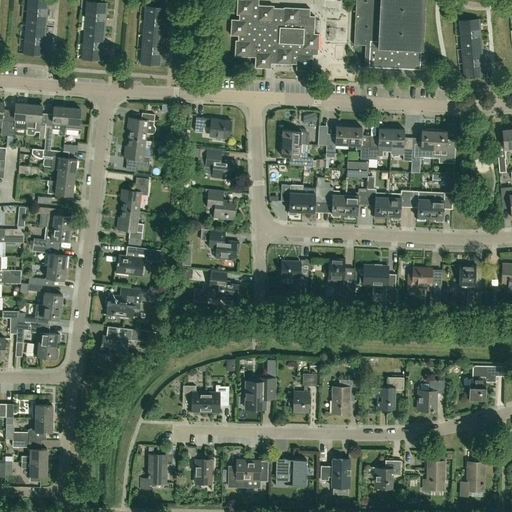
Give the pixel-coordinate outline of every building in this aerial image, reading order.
[(46,13),(47,0),(28,0),(27,11),(46,13)] [(259,4),(258,0),(237,0),(237,14),(239,14),(238,19),(231,19),(230,35),(238,35),(237,40),(235,40),(234,56),(250,57),(251,51),(256,51),(255,67),(271,68),(271,63),(291,64),(291,63),(296,64),(296,69),(312,70),(313,54),(317,55),(318,50),(319,34),(314,33),(315,16),(310,16),(310,8),(284,7),(284,8),(274,7),(274,5),(259,4)] [(355,0),(354,44),(365,45),(364,66),(419,69),(420,50),(423,50),(425,0),(355,0)] [(105,18),(106,4),(87,2),(85,16),(105,18)] [(163,22),(164,8),(146,7),(144,21),(163,22)] [(45,27),(46,13),(27,11),(26,25),(45,27)] [(104,31),(105,18),(85,16),(84,30),(104,31)] [(460,35),(480,33),(478,19),(459,21),(460,35)] [(162,36),(163,22),(144,21),(143,35),(162,36)] [(44,41),(45,27),(26,25),(25,39),(44,41)] [(102,45),(104,31),(84,30),(83,44),(102,45)] [(462,49),(481,47),(480,33),(460,35),(462,49)] [(161,50),(162,36),(143,35),(142,49),(161,50)] [(43,55),(44,41),(25,39),(24,53),(43,55)] [(101,59),(102,45),(83,44),(82,58),(101,59)] [(463,63),(482,61),(481,47),(462,49),(463,63)] [(160,64),(161,50),(142,49),(141,63),(160,64)] [(464,77),(483,75),(482,61),(463,63),(464,77)] [(7,135),(8,121),(3,121),(4,102),(0,101),(0,126),(2,127),(1,135),(7,135)] [(28,120),(29,104),(16,103),(15,119),(28,120)] [(45,139),(46,124),(41,124),(42,105),(29,104),(28,120),(27,128),(36,128),(35,132),(40,132),(39,138),(45,139)] [(66,128),(68,107),(55,106),(53,122),(53,125),(46,124),(45,139),(52,139),(53,129),(60,129),(60,135),(65,135),(66,128)] [(82,130),(83,122),(80,121),(81,109),(68,107),(66,128),(82,130)] [(129,130),(128,137),(145,140),(146,133),(152,133),(155,131),(155,127),(153,124),(153,122),(154,114),(141,112),(140,119),(128,117),(127,129),(129,130)] [(318,120),(315,112),(309,114),(311,122),(318,120)] [(211,119),(204,118),(204,117),(196,117),(194,130),(202,131),(203,126),(211,126),(210,134),(230,136),(232,120),(211,118),(211,119)] [(326,140),(326,145),(325,156),(334,157),(335,144),(347,145),(349,123),(341,123),(341,126),(336,126),(335,134),(335,141),(326,140)] [(360,158),(368,159),(369,142),(361,142),(361,136),(362,127),(357,127),(357,124),(349,123),(347,145),(355,145),(355,148),(360,149),(360,158)] [(282,143),(300,144),(309,144),(309,133),(306,129),(292,128),(292,131),(282,130),(282,143)] [(390,147),(391,129),(379,128),(378,137),(378,143),(369,142),(368,159),(377,159),(378,147),(390,147)] [(403,160),(411,161),(412,144),(404,144),(404,139),(404,129),(391,129),(390,147),(403,148),(403,160)] [(434,131),(433,149),(433,157),(439,157),(441,156),(446,156),(445,163),(454,163),(454,146),(446,146),(446,141),(447,131),(442,131),(442,130),(434,129),(434,131)] [(504,148),(511,147),(511,129),(503,130),(504,148)] [(412,144),(411,161),(420,161),(420,153),(425,149),(433,149),(434,131),(421,130),(421,140),(421,145),(412,144)] [(318,144),(326,145),(326,140),(326,133),(319,133),(318,144)] [(143,157),(145,140),(128,137),(127,145),(125,145),(123,157),(136,159),(135,165),(148,167),(149,158),(143,157)] [(300,152),(300,144),(282,143),(281,157),(291,157),(296,157),(296,165),(313,166),(313,158),(307,157),(308,152),(300,152)] [(51,169),(58,170),(58,169),(75,171),(76,168),(77,168),(77,167),(78,167),(78,166),(78,165),(78,164),(78,163),(78,162),(78,161),(77,161),(77,160),(77,159),(68,158),(56,157),(57,150),(43,149),(32,148),(32,153),(43,156),(53,157),(51,158),(51,161),(50,163),(50,165),(51,167),(51,169)] [(206,149),(200,148),(199,156),(206,157),(205,165),(212,166),(211,176),(232,178),(233,170),(235,171),(236,160),(230,160),(230,162),(220,161),(221,149),(206,148),(206,149)] [(74,183),(75,171),(58,169),(58,170),(56,181),(74,183)] [(148,185),(149,178),(136,177),(135,184),(134,190),(122,189),(120,201),(122,201),(121,208),(138,211),(140,194),(146,195),(148,185)] [(323,200),(324,177),(317,177),(317,186),(315,186),(315,193),(309,193),(309,195),(302,195),(302,211),(315,212),(316,200),(323,200)] [(324,177),(323,200),(332,200),(331,213),(331,214),(333,216),(340,216),(340,213),(344,213),(345,197),(338,196),(338,195),(339,195),(339,191),(333,190),(333,187),(329,186),(329,182),(324,181),(325,177),(324,177)] [(72,196),(74,183),(56,181),(48,180),(47,185),(52,185),(55,189),(55,194),(72,196)] [(387,216),(388,199),(382,199),(382,197),(376,196),(376,189),(372,189),(372,183),(367,182),(367,188),(366,202),(375,203),(374,218),(380,218),(380,216),(387,216)] [(302,211),(302,195),(296,194),(296,193),(290,192),(290,184),(282,184),(281,198),(289,198),(288,214),(296,214),(297,211),(302,211)] [(511,186),(500,187),(501,201),(510,201),(511,217),(511,216),(511,186)] [(234,219),(235,203),(222,202),(223,190),(205,188),(204,197),(208,197),(207,206),(214,207),(213,217),(234,219)] [(367,188),(358,188),(358,192),(345,192),(345,197),(344,213),(349,214),(349,217),(357,217),(358,202),(366,202),(367,188)] [(388,199),(387,216),(392,216),(392,219),(399,219),(400,218),(401,204),(409,204),(410,191),(401,190),(401,193),(388,192),(388,199)] [(419,191),(410,191),(409,204),(418,205),(417,217),(417,220),(425,220),(425,217),(430,218),(431,201),(431,192),(419,192),(419,191)] [(431,201),(430,218),(435,218),(435,221),(443,222),(443,218),(444,206),(452,207),(453,193),(444,192),(443,200),(437,200),(437,202),(431,201)] [(51,214),(51,208),(37,206),(37,207),(37,210),(37,213),(47,214),(46,226),(52,227),(70,229),(72,216),(62,215),(51,214)] [(140,245),(142,229),(143,223),(137,223),(138,211),(121,208),(120,217),(118,217),(117,229),(129,230),(127,243),(140,245)] [(69,241),(70,229),(52,227),(51,239),(69,241)] [(225,231),(210,229),(202,228),(200,240),(209,241),(208,246),(216,247),(215,257),(235,259),(236,252),(238,252),(239,241),(224,240),(225,231)] [(161,262),(163,250),(137,247),(135,257),(119,254),(118,261),(117,261),(116,271),(141,274),(143,259),(161,262)] [(66,268),(67,256),(45,253),(44,266),(48,266),(66,268)] [(182,265),(184,265),(190,266),(191,255),(183,255),(182,265)] [(344,278),(344,260),(328,259),(328,264),(325,264),(324,275),(328,275),(328,279),(338,279),(338,285),(336,285),(336,297),(344,297),(344,299),(350,299),(350,285),(342,285),(342,278),(344,278)] [(307,284),(308,270),(300,269),(301,262),(281,261),(281,276),(299,277),(299,283),(307,284)] [(511,290),(511,262),(502,262),(502,283),(508,283),(508,290),(511,290)] [(395,288),(396,274),(388,273),(388,266),(364,264),(364,272),(369,272),(368,279),(387,280),(386,287),(395,288)] [(475,284),(476,266),(460,265),(459,283),(469,284),(469,291),(467,291),(467,303),(481,304),(481,292),(473,291),(473,284),(475,284)] [(64,280),(66,268),(48,266),(46,278),(64,280)] [(432,275),(432,268),(413,266),(413,273),(408,273),(407,288),(430,289),(430,296),(438,297),(439,290),(440,276),(432,275)] [(237,300),(238,283),(225,282),(226,271),(211,269),(209,287),(208,297),(237,300)] [(156,298),(156,290),(140,288),(139,296),(156,298)] [(61,307),(62,294),(45,292),(43,305),(61,307)] [(133,316),(135,298),(111,295),(110,301),(108,301),(106,315),(106,316),(107,314),(117,315),(117,317),(128,318),(128,316),(140,318),(140,317),(133,316)] [(60,319),(61,307),(43,305),(42,317),(60,319)] [(186,313),(192,319),(195,316),(189,309),(186,313)] [(24,323),(21,322),(18,322),(17,328),(20,328),(31,330),(30,331),(37,332),(37,333),(36,343),(56,346),(57,342),(59,342),(60,334),(45,332),(45,328),(37,327),(38,324),(24,322),(24,323)] [(152,340),(153,331),(132,329),(120,327),(118,337),(102,335),(102,342),(101,342),(100,352),(125,355),(127,339),(130,340),(130,336),(145,338),(144,341),(151,342),(152,340)] [(57,358),(58,351),(56,350),(56,346),(36,343),(34,356),(57,358)] [(276,355),(268,355),(268,366),(276,366),(276,355)] [(236,370),(237,359),(226,359),(226,370),(236,370)] [(496,379),(496,365),(486,365),(486,371),(478,371),(478,378),(470,378),(469,398),(485,399),(485,379),(496,379)] [(316,385),(317,373),(303,373),(302,385),(304,385),(304,392),(293,392),(293,414),(308,414),(309,402),(311,402),(311,398),(309,398),(309,389),(308,389),(308,385),(316,385)] [(403,387),(404,376),(388,376),(388,386),(380,386),(379,408),(396,408),(396,386),(403,387)] [(275,398),(276,378),(258,377),(258,381),(246,380),(245,408),(265,409),(266,398),(275,398)] [(356,400),(357,379),(340,379),(339,386),(333,386),(333,412),(349,412),(349,400),(356,400)] [(446,392),(446,379),(429,379),(429,389),(420,389),(419,410),(435,410),(436,392),(446,392)] [(205,412),(206,392),(196,392),(196,386),(183,385),(183,404),(192,404),(192,411),(205,412)] [(228,405),(229,386),(216,386),(215,392),(206,392),(205,412),(219,412),(219,405),(228,405)] [(52,418),(52,404),(36,404),(32,404),(32,418),(52,418)] [(52,432),(52,418),(32,418),(32,424),(35,424),(35,426),(28,430),(28,432),(13,431),(13,439),(28,439),(28,437),(35,437),(36,431),(52,432)] [(47,462),(47,448),(31,448),(30,456),(22,455),(22,461),(47,462)] [(149,489),(149,482),(165,483),(166,455),(150,454),(149,478),(140,477),(140,489),(149,489)] [(275,468),(275,477),(285,478),(285,484),(305,484),(306,459),(287,458),(287,468),(275,468)] [(349,487),(350,459),(333,458),(332,466),(321,466),(320,480),(328,480),(328,476),(332,476),(332,487),(349,487)] [(211,483),(212,459),(196,459),(195,483),(211,483)] [(401,474),(401,460),(385,459),(385,467),(377,466),(377,487),(393,488),(393,474),(401,474)] [(236,460),(236,465),(236,469),(228,469),(227,487),(236,487),(245,488),(245,481),(260,481),(260,479),(259,479),(260,460),(236,460)] [(46,476),(47,462),(22,461),(21,468),(30,468),(30,475),(30,480),(40,481),(40,476),(46,476)] [(444,489),(444,461),(428,461),(427,479),(424,479),(424,488),(444,489)] [(484,462),(480,462),(468,461),(467,482),(460,482),(459,496),(468,496),(468,495),(471,495),(471,490),(483,490),(484,470),(484,462)]
